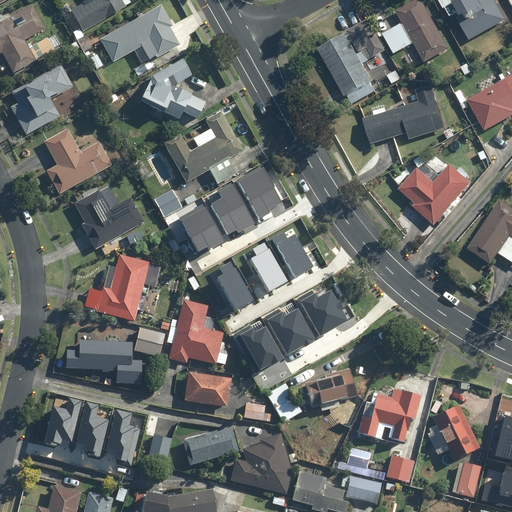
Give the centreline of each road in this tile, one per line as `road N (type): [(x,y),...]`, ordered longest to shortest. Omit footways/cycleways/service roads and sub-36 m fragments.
road 1 (tertiary): [(241,41),(327,194),(364,243),(445,317),(511,353)]
road 2 (residential): [(0,462),(32,305),(21,231),(0,187)]
